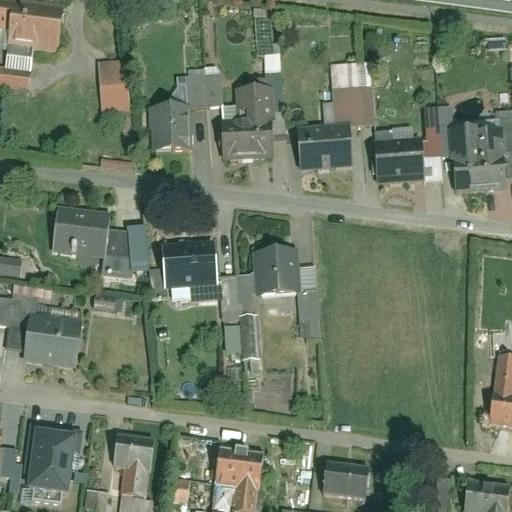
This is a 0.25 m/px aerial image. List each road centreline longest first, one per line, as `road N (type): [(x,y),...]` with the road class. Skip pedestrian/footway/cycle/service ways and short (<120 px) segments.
road 1 (residential): [(0,396),(511,461)]
road 2 (residential): [(0,172),(511,231)]
